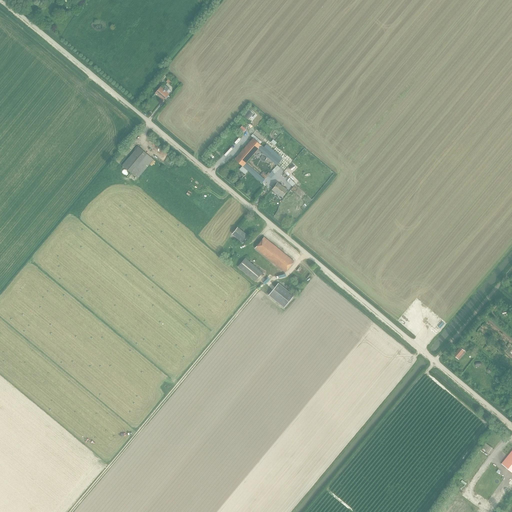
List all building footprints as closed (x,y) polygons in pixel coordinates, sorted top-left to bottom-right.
[(164,87),(163,89),(159,87),(154,93),(163,100),(168,94),(165,91),(168,88),(164,85),(163,86),(164,87)] [(249,109),(244,115),(248,119),(254,113),(249,109)] [(242,116),(240,118),(248,126),(250,124),(242,116)] [(252,134),(251,136),(253,138),(260,144),(261,142),(252,134)] [(277,165),(282,159),(264,142),(261,145),(260,144),(253,138),(235,160),(242,166),(248,171),(261,183),(264,180),(245,163),(258,149),(277,165)] [(153,160),(146,154),(137,146),(121,165),(137,179),(153,160)] [(217,157),(220,154),(214,148),(211,151),(217,157)] [(242,166),(239,169),(245,174),(248,171),(242,166)] [(268,175),(272,170),(267,167),(264,171),(268,175)] [(273,189),(272,190),(282,197),(287,190),(277,183),(275,186),(273,189)] [(248,236),(237,227),(231,235),(242,243),(248,236)] [(284,272),(293,261),(263,237),(254,248),(284,272)] [(262,272),(245,258),(237,267),(255,281),(262,272)] [(310,274),(300,267),(296,271),(306,279),(310,274)] [(268,295),(284,308),(293,296),(278,283),(268,295)] [(457,358),(463,351),(460,347),(453,355),(457,358)] [(492,448),(485,443),(481,448),(488,453),(492,448)] [(511,449),(501,463),(511,471),(511,449)]
